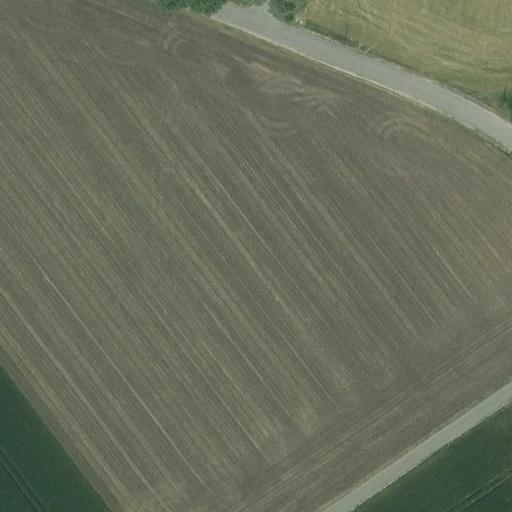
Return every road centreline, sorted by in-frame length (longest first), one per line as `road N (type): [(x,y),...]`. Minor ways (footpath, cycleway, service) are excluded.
road 1 (unclassified): [(511,136),(387,76),(192,0)]
road 2 (unclassified): [(324,511),(511,386)]
